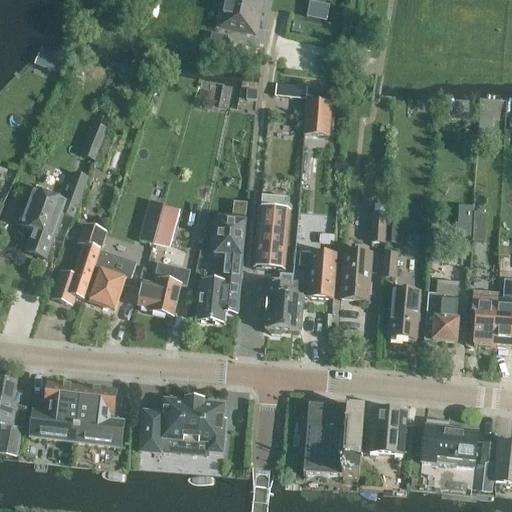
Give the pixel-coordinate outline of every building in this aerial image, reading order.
[(222,0),(216,30),(258,40),(266,0),(222,0)] [(307,20),(327,24),(330,8),(311,4),(307,20)] [(227,39),(211,35),(206,58),(222,62),(227,39)] [(61,68),(38,60),(32,74),(56,83),(61,68)] [(333,106),(306,104),(303,138),(330,140),(333,106)] [(81,159),(95,163),(106,134),(93,130),(81,159)] [(47,263),(63,216),(73,220),(89,181),(74,175),(64,202),(34,191),(29,203),(20,228),(33,233),(25,255),(47,263)] [(164,210),(153,248),(168,252),(179,214),(164,210)] [(289,214),(259,212),(254,272),(284,274),(289,214)] [(384,245),(386,224),(386,216),(372,215),(370,245),(384,246),(384,245)] [(202,284),(198,324),(223,326),(224,312),(238,313),(246,225),(218,223),(218,224),(215,228),(212,252),(215,257),(215,258),(225,259),(222,286),(202,284)] [(398,225),(386,224),(384,245),(396,246),(398,225)] [(52,302),(72,309),(75,300),(84,303),(86,296),(100,254),(106,236),(83,228),(77,247),(85,250),(75,279),(61,275),(52,302)] [(368,305),(372,255),(344,253),(341,302),(368,305)] [(136,266),(100,254),(86,296),(92,298),(90,305),(114,313),(123,289),(128,291),(136,266)] [(299,269),(306,270),(305,285),(293,284),(292,292),(296,292),(296,297),(304,298),(304,299),(309,300),(333,302),(336,259),(300,256),(299,269)] [(399,257),(385,256),(383,281),(396,282),(399,257)] [(151,314),(174,319),(181,288),(187,290),(191,275),(159,268),(155,287),(144,285),(138,309),(151,312),(151,314)] [(291,297),(292,292),(293,284),(293,278),(279,277),(279,284),(270,283),(266,332),(268,332),(271,336),(283,337),(286,333),(301,334),(304,298),(296,297),(291,297)] [(494,349),(511,350),(511,284),(505,284),(504,303),(498,302),(494,349)] [(388,340),(416,343),(421,294),(393,291),(388,340)] [(472,331),(476,332),(474,348),(494,349),(498,302),(498,296),(475,294),(472,331)] [(442,297),(429,296),(425,343),(433,344),(458,346),(460,321),(457,321),(458,304),(442,303),(442,297)] [(0,427),(6,429),(13,430),(17,410),(13,409),(17,386),(0,382),(0,427)] [(34,414),(31,440),(76,446),(83,386),(49,382),(46,410),(49,410),(48,416),(34,414)] [(76,446),(121,451),(124,425),(109,423),(110,418),(113,418),(116,390),(83,386),(76,446)] [(221,407),(218,404),(209,404),(207,406),(182,404),(180,401),(171,401),(168,403),(164,402),(163,415),(143,413),(140,454),(161,456),(161,455),(169,456),(170,442),(207,446),(207,455),(223,456),(225,430),(223,430),(224,408),(221,407)] [(23,432),(27,411),(17,410),(13,430),(6,429),(1,457),(16,460),(21,431),(23,432)] [(304,478),(358,482),(364,414),(348,413),(347,415),(309,411),(304,478)] [(373,414),(370,457),(402,459),(406,417),(373,414)] [(426,422),(421,467),(436,468),(437,466),(456,468),(456,469),(474,471),(479,435),(453,432),(454,425),(426,422)] [(482,464),(494,465),(496,445),(484,444),(482,464)] [(511,446),(498,445),(494,487),(511,489),(511,446)]
